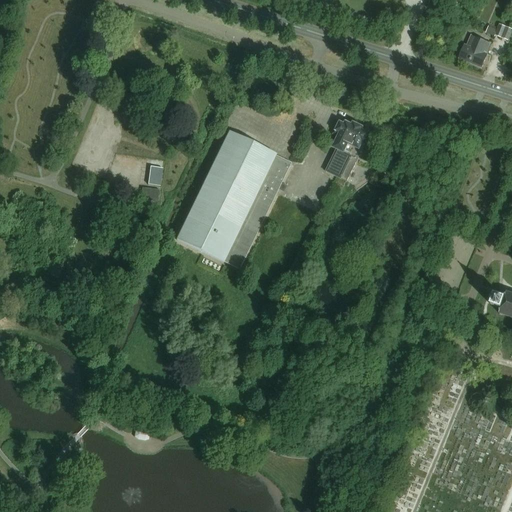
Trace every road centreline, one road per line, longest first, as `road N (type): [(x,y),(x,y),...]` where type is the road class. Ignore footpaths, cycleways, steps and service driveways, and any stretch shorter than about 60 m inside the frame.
road 1 (residential): [(141,0),(389,89),(511,120)]
road 2 (secondary): [(511,96),(214,0)]
